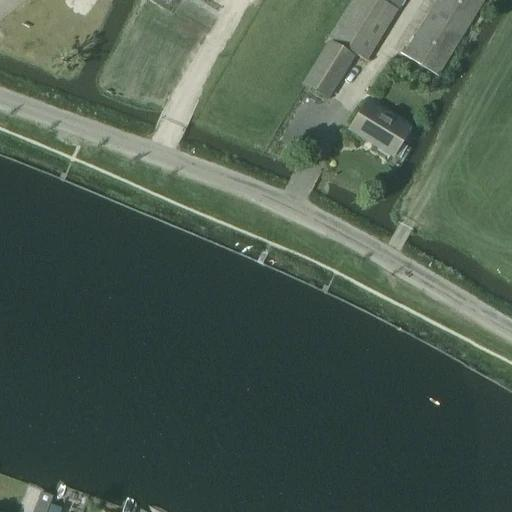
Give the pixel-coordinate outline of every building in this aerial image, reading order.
[(352,0),(328,39),(365,62),(403,0),(352,0)] [(402,51),(400,55),(436,77),(483,0),(438,0),(405,54),(402,51)] [(328,44),(303,84),(327,99),(352,58),(328,44)] [(349,131),(392,157),(408,130),(366,104),(349,131)] [(32,511),(46,511),(52,499),(39,494),(32,511)]
